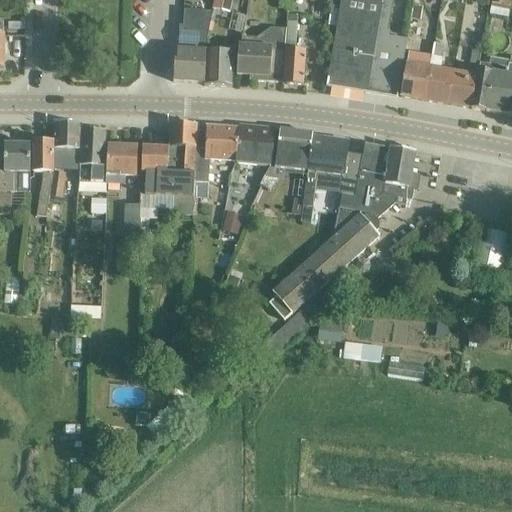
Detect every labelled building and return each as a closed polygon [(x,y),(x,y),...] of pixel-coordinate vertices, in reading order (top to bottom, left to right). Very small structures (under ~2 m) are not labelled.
[(228,13),(230,0),(213,0),(212,10),(228,13)] [(340,0),(341,1),(339,11),(336,27),(326,87),(367,94),(367,91),(397,95),(408,38),(390,35),(390,31),(388,31),(392,0),(340,0)] [(492,0),(489,15),(508,18),(511,5),(507,4),(508,0),(492,0)] [(412,20),(420,21),(422,10),(414,9),(412,20)] [(330,10),(328,27),(336,27),(339,11),(330,10)] [(175,64),(174,83),(204,83),(206,51),(205,51),(205,43),(206,36),(211,14),(184,12),(183,29),(180,28),(177,64),(175,64)] [(284,49),(281,85),(303,87),(305,53),(294,53),(296,25),(297,17),(286,16),(286,24),(285,32),(284,49)] [(284,49),(285,32),(269,30),(255,40),(255,48),(239,47),(236,77),(249,78),(248,81),(248,80),(248,82),(281,84),(281,85),(284,49)] [(434,44),(432,57),(425,100),(448,105),(454,73),(440,70),(443,59),(441,59),(443,46),(434,44)] [(204,83),(204,87),(231,88),(233,53),(206,51),(204,83)] [(471,51),(469,64),(479,65),(481,53),(471,51)] [(425,100),(432,57),(409,53),(402,96),(425,100)] [(473,109),(473,110),(511,117),(511,57),(511,58),(508,77),(479,72),(473,109)] [(477,77),(454,73),(448,105),(472,109),(477,77)] [(54,143),(54,157),(54,167),(65,167),(64,171),(80,171),(80,167),(83,132),(82,127),(55,125),(54,143)] [(159,174),(158,197),(173,198),(172,213),(172,217),(193,218),(194,200),(197,151),(198,128),(171,126),(169,148),(168,148),(168,150),(167,173),(167,175),(159,174)] [(197,151),(194,200),(208,201),(212,163),(230,164),(234,164),(235,159),(237,159),(239,130),(207,128),(206,152),(197,151)] [(239,130),(237,159),(235,159),(234,164),(234,165),(242,165),(271,167),(274,131),(240,128),(240,130),(239,130)] [(271,167),(260,186),(267,190),(273,180),(282,181),(282,179),(283,171),(309,174),(313,142),(313,136),(281,131),(276,167),(271,167)] [(80,171),(79,184),(90,184),(102,185),(102,168),(105,168),(106,134),(83,132),(80,167),(80,171)] [(54,157),(54,143),(34,142),(34,174),(44,174),(41,188),(36,218),(46,219),(50,198),(53,173),(54,173),(54,167),(54,157)] [(313,142),(309,174),(305,209),(314,211),(317,192),(341,196),(341,199),(343,199),(344,198),(357,199),(364,157),(347,155),(348,147),(313,142)] [(343,199),(341,210),(372,215),(371,217),(379,226),(379,224),(377,222),(395,205),(404,207),(405,201),(412,202),(413,195),(429,198),(435,193),(441,161),(415,156),(416,153),(412,153),(411,151),(404,149),(402,151),(391,149),(391,151),(366,145),(364,157),(357,199),(344,198),(343,199)] [(0,217),(14,217),(14,195),(29,196),(29,175),(30,147),(4,146),(3,174),(0,173),(0,217)] [(143,174),(144,149),(109,147),(107,186),(127,186),(127,177),(143,178),(143,175),(143,174)] [(158,197),(159,174),(167,175),(167,173),(168,150),(144,149),(143,174),(143,175),(143,178),(142,192),(141,207),(140,231),(140,239),(149,239),(150,216),(150,212),(172,213),(173,198),(158,197)] [(65,175),(54,173),(53,173),(50,198),(62,200),(65,175)] [(106,201),(93,201),(92,214),(106,214),(106,201)] [(293,216),(303,218),(304,211),(304,209),(305,203),(295,202),(293,216)] [(140,231),(141,207),(125,207),(124,231),(140,231)] [(276,299),(269,306),(284,323),(291,316),(379,237),(375,234),(378,232),(379,226),(371,217),(372,215),(341,210),(333,240),(272,295),(276,299)] [(404,230),(406,218),(394,216),(391,228),(404,230)] [(241,223),(227,218),(222,235),(236,240),(241,223)] [(92,223),(91,232),(101,233),(102,223),(92,223)] [(499,273),(507,237),(482,233),(475,268),(499,273)] [(228,276),(224,289),(236,294),(241,281),(228,276)] [(15,311),(17,281),(7,280),(5,310),(15,311)] [(344,296),(339,290),(330,298),(336,304),(344,296)] [(48,301),(47,314),(66,316),(67,303),(48,301)] [(472,302),(471,313),(484,315),(486,304),(472,302)] [(73,308),(72,319),(101,320),(102,309),(73,308)] [(146,317),(150,337),(165,334),(161,314),(146,317)] [(53,321),(52,337),(62,338),(63,322),(53,321)] [(320,327),(318,342),(340,344),(342,329),(320,327)] [(35,344),(35,355),(55,356),(56,344),(35,344)] [(346,345),(344,359),(380,364),(382,349),(346,345)] [(414,382),(416,372),(382,366),(381,376),(414,382)]
